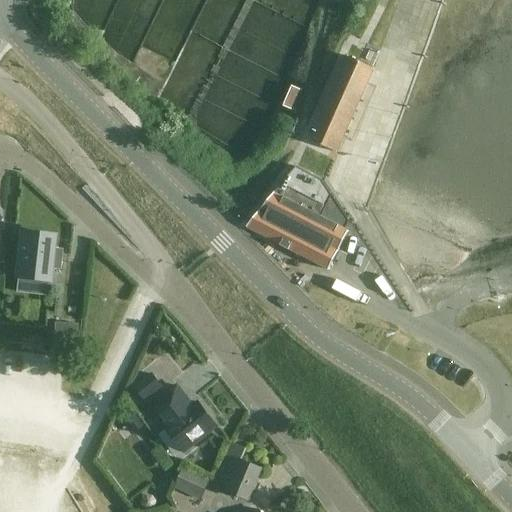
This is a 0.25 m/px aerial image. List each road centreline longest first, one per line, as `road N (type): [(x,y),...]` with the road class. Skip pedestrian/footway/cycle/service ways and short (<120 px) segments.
road 1 (tertiary): [(511,500),(431,417),(289,315),(0,18)]
road 2 (residential): [(351,511),(174,279)]
road 3 (residential): [(174,279),(0,80)]
road 4 (residential): [(174,279),(153,277),(29,164),(0,153)]
